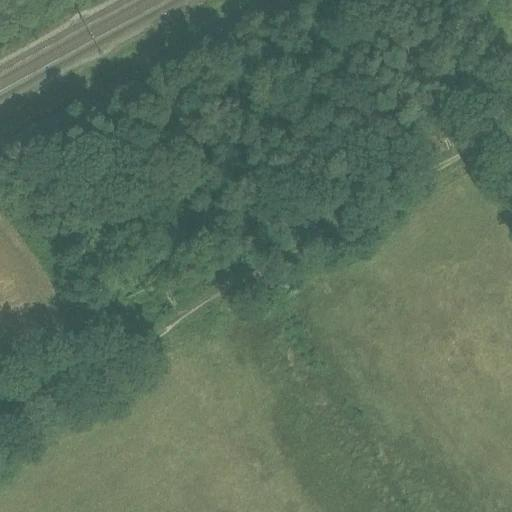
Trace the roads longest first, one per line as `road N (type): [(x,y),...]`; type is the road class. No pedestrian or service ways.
road 1 (track): [(0,409),(496,133),(511,157)]
road 2 (track): [(496,133),(410,0)]
